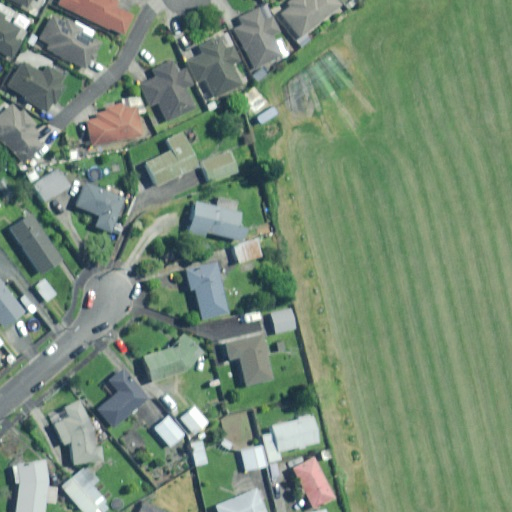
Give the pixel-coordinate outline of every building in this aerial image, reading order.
[(28,2),(33,5),(35,0),(7,0),(24,9),(28,2)] [(56,0),(54,7),(106,31),(107,30),(121,36),(131,16),(113,8),(116,1),(112,0),(56,0)] [(339,6),(333,0),(287,0),(283,3),(286,7),(277,14),(297,39),(339,6)] [(0,6),(0,55),(9,60),(19,43),(12,39),(18,29),(6,22),(11,13),(0,6)] [(261,20),(255,8),(235,18),(238,25),(230,30),(241,51),(251,71),(280,56),(270,37),(277,33),(269,16),(261,20)] [(45,45),(43,50),(68,64),(69,63),(82,70),(87,61),(90,62),(94,55),(93,55),(99,43),(79,32),(81,29),(63,19),(61,22),(49,15),(35,40),(45,45)] [(222,49),(216,37),(196,47),(199,54),(182,62),(193,84),(201,80),(211,100),(239,86),(230,66),(237,62),(229,45),(222,49)] [(20,100),(44,115),(49,105),(52,107),(63,88),(57,84),(62,76),(44,65),(39,73),(19,61),(3,88),(21,98),(20,100)] [(174,72),(169,61),(148,70),(152,78),(135,86),(145,108),(155,104),(164,123),(193,110),(183,89),(190,86),(182,68),(174,72)] [(259,69),(249,76),(254,83),(264,75),(259,69)] [(266,104),(252,87),(239,98),(253,115),(266,104)] [(33,139),(37,136),(31,128),(34,125),(20,110),(17,113),(9,104),(0,112),(0,143),(21,166),(41,147),(33,139)] [(123,108),(122,104),(102,108),(102,112),(93,114),(94,119),(83,121),(88,148),(141,137),(134,106),(123,108)] [(195,168),(178,133),(162,141),(167,151),(140,164),(152,188),(195,168)] [(236,173),(228,151),(197,163),(206,185),(236,173)] [(65,188),(53,170),(28,186),(40,205),(65,188)] [(12,193),(2,179),(0,180),(0,194),(3,199),(12,193)] [(122,200),(82,183),(71,208),(95,218),(90,228),(107,235),(122,200)] [(213,198),(211,207),(191,203),(183,237),(201,241),(202,235),(236,243),(240,239),(242,230),(234,228),(237,214),(232,212),(234,203),(213,198)] [(59,262),(28,214),(5,229),(36,276),(59,262)] [(229,246),(235,265),(259,258),(253,239),(229,246)] [(225,315),(212,263),(181,271),(186,292),(190,291),(197,322),(225,315)] [(54,295),(42,280),(32,288),(44,303),(54,295)] [(0,329),(20,314),(0,287),(0,329)] [(292,329),(287,308),(266,313),(271,334),(292,329)] [(137,357),(146,383),(181,371),(198,352),(178,334),(165,347),(137,357)] [(259,341),(257,334),(219,342),(223,360),(233,358),(240,387),(268,381),(261,352),(263,351),(261,341),(259,341)] [(144,399),(117,368),(102,381),(112,392),(91,410),(107,429),(144,399)] [(67,465),(98,462),(96,447),(90,447),(87,430),(73,400),(57,408),(58,409),(45,415),(50,424),(48,425),(58,446),(64,443),(67,465)] [(204,423),(190,406),(175,418),(189,435),(204,423)] [(258,436),(264,463),(276,460),(274,452),(293,448),(294,450),(300,448),(299,446),(313,443),(307,417),(305,417),(304,415),(292,418),(293,420),(266,426),(268,434),(258,436)] [(180,435),(164,416),(149,428),(166,447),(180,435)] [(204,464),(199,442),(187,444),(192,466),(204,464)] [(14,450),(8,444),(0,452),(0,454),(6,460),(14,450)] [(263,467),(258,446),(237,451),(242,472),(263,467)] [(326,451),(318,453),(320,460),(328,458),(326,451)] [(330,499),(308,458),(287,469),(297,488),(294,490),(297,495),(300,494),(308,510),(330,499)] [(43,482),(40,460),(10,464),(11,467),(7,467),(10,483),(13,483),(9,511),(39,511),(40,503),(51,504),(53,488),(42,487),(43,482)] [(101,511),(105,509),(100,504),(102,502),(89,486),(95,481),(82,465),(56,487),(77,511),(101,511)] [(261,511),(252,489),(210,506),(212,511),(261,511)] [(161,511),(139,501),(134,511),(161,511)]
